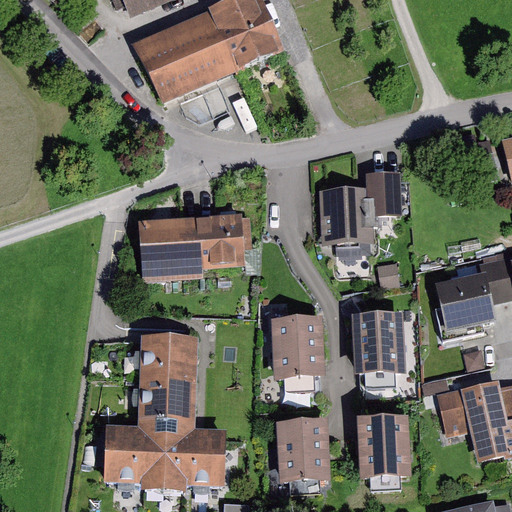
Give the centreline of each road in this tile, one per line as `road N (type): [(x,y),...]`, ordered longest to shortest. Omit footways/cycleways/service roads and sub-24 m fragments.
road 1 (residential): [(511,103),(286,154),(203,147)]
road 2 (residential): [(203,147),(128,105),(26,0)]
road 3 (track): [(274,0),(339,144)]
road 4 (track): [(448,117),(400,0)]
road 5 (track): [(118,201),(0,241)]
